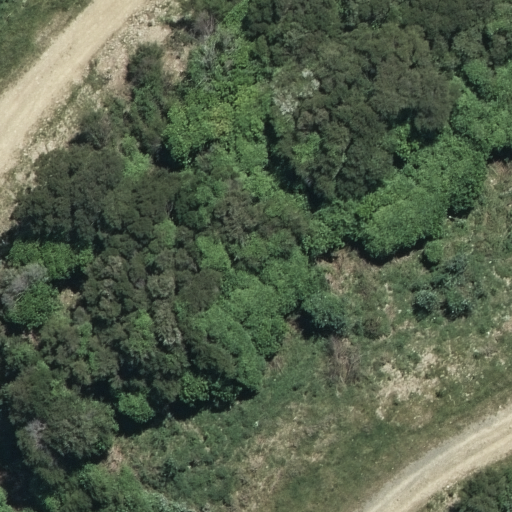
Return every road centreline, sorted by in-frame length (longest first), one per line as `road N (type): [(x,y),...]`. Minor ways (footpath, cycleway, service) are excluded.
road 1 (track): [(118,0),(0,127)]
road 2 (track): [(389,511),(444,464),(511,430)]
